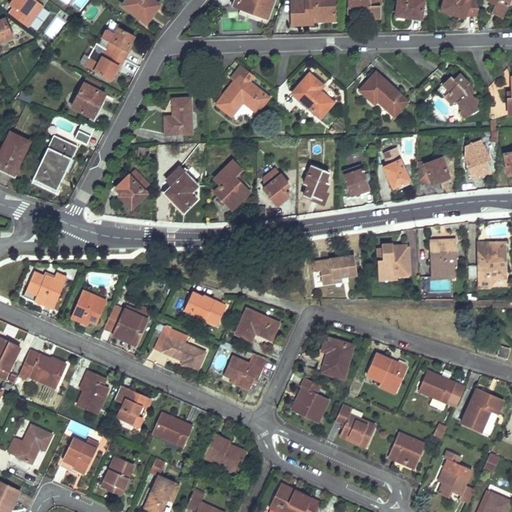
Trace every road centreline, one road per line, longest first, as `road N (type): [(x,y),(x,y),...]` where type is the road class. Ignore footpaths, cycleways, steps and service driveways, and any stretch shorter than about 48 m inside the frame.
road 1 (residential): [(511,203),(439,205),(256,235),(114,237)]
road 2 (residential): [(162,44),(511,37)]
road 3 (residential): [(259,424),(307,310),(511,372)]
road 4 (residential): [(259,424),(0,309)]
road 5 (residential): [(72,225),(162,44)]
road 6 (residential): [(394,511),(405,486),(259,424)]
road 7 (residential): [(259,424),(271,451),(391,511)]
